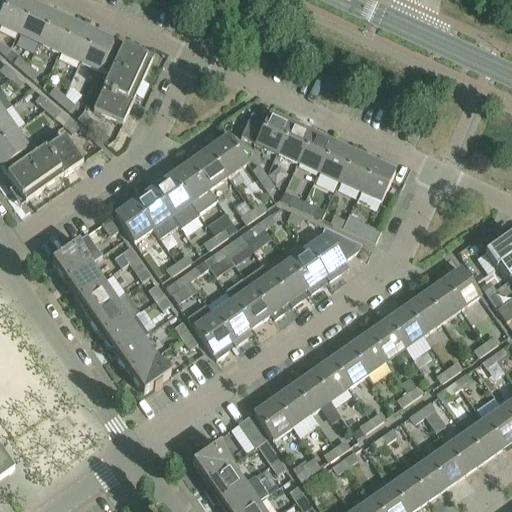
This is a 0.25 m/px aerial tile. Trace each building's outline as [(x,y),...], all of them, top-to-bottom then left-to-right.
[(0,28),(17,36),(31,7),(15,0),(8,0),(0,18),(0,28)] [(39,46),(52,17),(31,7),(17,36),(39,46)] [(60,56),(73,27),(52,17),(39,46),(60,56)] [(81,66),(94,36),(73,27),(60,56),(81,66)] [(102,75),(115,46),(94,36),(81,66),(102,75)] [(0,48),(0,54),(5,59),(11,52),(3,45),(0,48)] [(133,105),(152,63),(115,46),(102,75),(109,79),(104,92),(133,105)] [(29,68),(20,61),(15,67),(23,74),(29,68)] [(15,76),(7,68),(1,75),(9,82),(15,76)] [(37,75),(29,68),(23,74),(32,82),(37,75)] [(23,83),(15,76),(9,82),(18,89),(23,83)] [(49,97),(60,106),(66,99),(55,90),(49,97)] [(123,127),(133,105),(104,92),(94,113),(123,127)] [(37,106),(45,113),(51,106),(42,99),(37,106)] [(76,107),(66,99),(60,106),(70,115),(76,107)] [(59,114),(51,106),(45,113),(53,120),(59,114)] [(0,145),(15,134),(2,115),(0,116),(0,145)] [(78,122),(86,129),(91,122),(83,115),(78,122)] [(277,157),(290,127),(269,117),(266,124),(252,117),(241,140),(277,157)] [(77,129),(69,122),(64,129),(72,136),(77,129)] [(298,166),(311,137),(304,134),(306,129),(295,123),(292,128),(290,127),(277,157),(298,166)] [(319,176),(332,147),(324,143),(327,138),(316,133),(313,138),(311,137),(298,166),(319,176)] [(0,168),(2,172),(29,153),(15,134),(0,145),(0,168)] [(216,149),(209,153),(228,180),(247,166),(225,135),(212,144),(216,149)] [(63,179),(83,165),(65,139),(45,152),(63,179)] [(339,186),(353,156),(332,147),(319,176),(339,186)] [(25,205),(63,179),(45,152),(33,160),(29,153),(2,172),(25,205)] [(228,180),(209,153),(191,166),(209,193),(228,180)] [(360,195),(374,166),(353,156),(339,186),(360,195)] [(209,193),(191,166),(172,179),(191,206),(199,218),(218,204),(209,193)] [(381,205),(395,176),(374,166),(360,195),(381,205)] [(253,175),(260,184),(267,179),(261,170),(253,175)] [(191,206),(172,179),(153,193),(172,219),(191,206)] [(273,188),(267,179),(260,184),(266,193),(273,188)] [(172,219),(153,193),(135,206),(153,232),(160,242),(179,229),(172,219)] [(305,205),(294,200),(284,196),(281,204),(301,213),(305,205)] [(123,214),(115,219),(134,246),(153,232),(135,206),(131,201),(119,209),(123,214)] [(305,205),(301,213),(322,222),(325,214),(305,205)] [(261,207),(252,213),(256,220),(265,214),(261,207)] [(256,220),(252,213),(242,220),(247,227),(256,220)] [(298,228),(301,220),(291,215),(288,223),(298,228)] [(343,232),(349,218),(346,224),(336,220),(332,227),(343,232)] [(363,224),(349,218),(343,232),(375,247),(381,235),(362,226),(363,224)] [(269,219),(260,226),(265,233),(274,226),(269,219)] [(118,234),(110,222),(102,227),(111,240),(118,234)] [(265,233),(260,226),(251,232),(256,239),(265,233)] [(307,253),(326,280),(329,285),(341,276),(338,271),(345,266),(344,265),(358,255),(362,248),(324,231),(322,236),(325,241),(307,253)] [(223,233),(214,239),(219,247),(228,240),(223,233)] [(102,258),(87,237),(77,245),(78,247),(69,253),(68,251),(60,257),(61,258),(52,265),(64,282),(63,282),(64,284),(92,265),(102,258)] [(495,271),(511,258),(511,237),(485,257),(495,271)] [(227,259),(247,245),(242,238),(223,252),(227,259)] [(219,247),(214,239),(205,246),(210,253),(219,247)] [(122,256),(130,267),(137,262),(130,251),(122,256)] [(227,259),(223,252),(204,265),(209,272),(227,259)] [(288,266),(307,293),(310,298),(322,289),(319,284),(326,280),(307,253),(288,266)] [(508,283),(511,280),(511,258),(495,271),(496,272),(499,270),(508,283)] [(186,259),(177,266),(182,273),(191,266),(186,259)] [(150,280),(144,272),(137,262),(130,267),(143,285),(150,280)] [(92,266),(92,265),(64,284),(64,285),(66,285),(69,289),(74,301),(76,304),(103,285),(91,267),(92,266)] [(190,285),(209,272),(204,265),(185,278),(190,285)] [(182,273),(177,266),(168,272),(173,279),(182,273)] [(300,297),(307,293),(288,266),(270,279),(288,306),(292,311),(304,302),(300,297)] [(288,306),(270,279),(263,269),(244,282),(251,292),(270,319),(271,318),(275,323),(285,316),(281,311),(288,306)] [(480,299),(462,273),(443,286),(461,313),(480,299)] [(171,299),(190,285),(185,278),(166,291),(171,299)] [(270,319),(251,292),(244,282),(225,295),(232,305),(251,332),(270,319)] [(116,304),(103,285),(76,304),(77,305),(79,303),(82,308),(86,320),(89,323),(116,304)] [(461,313),(443,286),(424,299),(442,326),(461,313)] [(488,286),(482,291),(487,299),(492,296),(494,294),(488,286)] [(149,294),(156,304),(163,299),(156,288),(149,294)] [(492,296),(487,299),(497,313),(504,308),(494,294),(492,296)] [(102,342),(129,323),(136,318),(139,316),(126,297),(116,304),(89,323),(102,342)] [(170,309),(163,299),(156,304),(149,310),(156,320),(170,309)] [(442,326),(424,299),(405,312),(424,339),(442,326)] [(251,332),(232,305),(214,318),(232,345),(236,350),(248,341),(244,336),(251,332)] [(504,308),(497,313),(506,326),(511,321),(511,317),(505,307),(504,308)] [(232,345),(214,318),(207,309),(188,323),(213,359),(213,358),(216,363),(229,354),(226,350),(232,345)] [(424,339),(405,312),(386,326),(405,352),(424,339)] [(115,360),(142,342),(149,337),(136,318),(129,323),(102,342),(104,345),(112,352),(108,357),(112,362),(115,360)] [(175,331),(182,341),(189,336),(182,326),(175,331)] [(405,352),(386,326),(367,339),(386,365),(405,352)] [(198,348),(189,336),(182,341),(190,353),(198,348)] [(386,365),(367,339),(348,352),(367,378),(386,365)] [(493,340),(484,346),(489,353),(498,347),(493,340)] [(129,378),(129,379),(158,359),(157,358),(155,359),(142,342),(115,360),(117,363),(127,372),(130,377),(129,378)] [(489,353),(484,346),(475,353),(480,360),(489,353)] [(367,378),(348,352),(330,365),(348,392),(367,378)] [(507,359),(502,352),(493,359),(498,366),(507,359)] [(160,362),(158,359),(129,379),(131,380),(132,380),(144,397),(153,390),(154,392),(162,386),(161,384),(171,378),(167,373),(170,370),(170,366),(168,362),(164,361),(160,362)] [(489,372),(491,371),(493,374),(500,369),(498,366),(493,359),(484,365),(489,372)] [(348,392),(330,365),(311,378),(329,405),(348,392)] [(456,366),(447,373),(452,380),(461,373),(456,366)] [(452,380),(447,373),(438,379),(443,386),(452,380)] [(329,405),(311,378),(292,392),(310,418),(329,405)] [(469,386),(464,378),(455,385),(460,392),(469,386)] [(442,405),(460,392),(455,385),(437,398),(442,405)] [(417,390),(408,396),(412,403),(422,397),(417,390)] [(310,418),(292,392),(273,405),(292,431),(310,418)] [(412,403),(408,396),(398,403),(403,410),(412,403)] [(292,431),(273,405),(254,418),(273,444),(292,431)] [(511,425),(511,405),(503,412),(511,425)] [(433,414),(429,407),(419,413),(424,421),(433,414)] [(502,452),(511,445),(511,425),(503,412),(484,425),(502,452)] [(424,421),(419,413),(410,420),(415,427),(424,421)] [(379,416),(371,422),(370,423),(375,430),(384,424),(379,416)] [(255,452),(258,450),(265,444),(249,421),(238,428),(255,452)] [(375,430),(370,423),(361,429),(366,436),(375,430)] [(484,465),(502,452),(484,425),(465,438),(484,465)] [(396,440),(391,433),(382,440),(387,447),(396,440)] [(465,478),(484,465),(465,438),(446,452),(465,478)] [(387,447),(382,440),(373,446),(378,453),(387,447)] [(258,450),(271,468),(278,463),(265,444),(258,450)] [(343,445),(334,451),(339,458),(348,452),(343,445)] [(205,486),(233,466),(230,463),(233,459),(233,455),(231,452),(227,451),(223,452),(220,448),(210,454),(209,453),(201,458),(202,460),(193,466),(205,483),(203,484),(205,486)] [(339,458),(334,451),(325,458),(330,465),(339,458)] [(0,483),(14,473),(0,452),(0,483)] [(446,491),(465,478),(446,452),(427,465),(446,491)] [(357,464),(352,457),(343,463),(348,470),(357,464)] [(286,474),(278,463),(271,468),(278,479),(286,474)] [(348,470),(343,463),(334,470),(339,477),(348,470)] [(446,491),(427,465),(409,478),(427,504),(446,491)] [(217,505),(244,487),(232,469),(233,467),(233,466),(205,486),(205,487),(207,486),(210,491),(215,503),(217,505)] [(301,485),(310,479),(305,472),(296,478),(301,485)] [(416,511),(427,504),(409,478),(390,491),(404,511),(416,511)] [(255,479),(244,487),(217,505),(217,506),(220,505),(223,509),(223,511),(247,511),(257,505),(268,497),(255,479)] [(305,490),(310,497),(318,491),(313,484),(305,490)] [(290,495),(297,506),(304,500),(297,490),(290,495)] [(404,511),(390,491),(371,504),(376,511),(404,511)] [(309,511),(312,511),(304,500),(297,506),(301,511),(309,511)]
